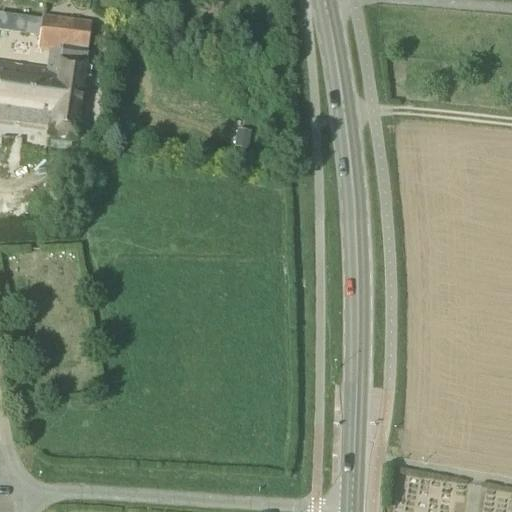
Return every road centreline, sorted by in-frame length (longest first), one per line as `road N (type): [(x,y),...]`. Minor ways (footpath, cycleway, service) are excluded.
road 1 (primary): [(350,510),(354,225),(346,115),(324,0)]
road 2 (residential): [(32,511),(63,494),(350,510)]
